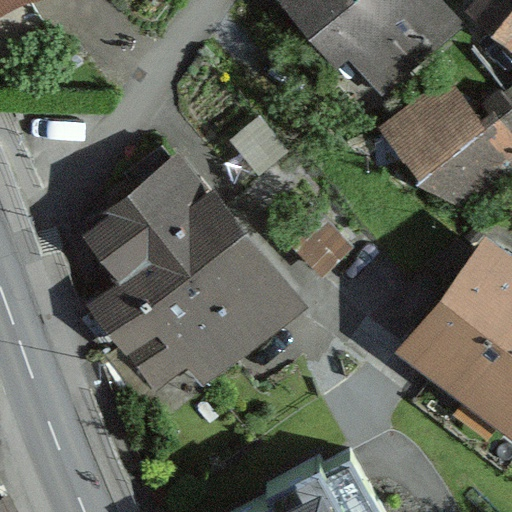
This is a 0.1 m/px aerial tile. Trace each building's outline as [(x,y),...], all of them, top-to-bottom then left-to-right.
[(327,0),(289,0),(305,18),(327,0)] [(397,0),(327,0),(305,18),(316,31),(324,25),(343,48),(355,37),(397,0)] [(452,23),(432,0),(397,0),(355,37),(386,75),(382,78),(384,80),(452,23)] [(511,0),(464,0),(465,0),(511,39),(511,0)] [(379,120),(419,168),(487,112),(480,104),(447,64),(379,120)] [(511,78),(503,86),(511,96),(511,78)] [(470,203),(511,168),(511,96),(503,86),(499,81),(482,95),(485,100),(480,104),(487,112),(419,168),(416,170),(470,203)] [(289,144),(259,106),(228,130),(258,168),(289,144)] [(85,296),(123,344),(204,280),(175,243),(232,197),(212,171),(207,175),(177,138),(95,203),(99,208),(80,223),(118,270),(85,296)] [(204,280),(123,344),(155,384),(188,358),(204,378),(310,294),(232,197),(175,243),(204,280)] [(351,241),(310,198),(279,228),(320,271),(351,241)] [(511,235),(485,216),(392,338),(511,428),(511,235)] [(388,511),(351,442),(326,456),(320,445),(260,477),(266,488),(221,511),(388,511)] [(0,471),(0,511),(26,511),(3,469),(0,471)]
